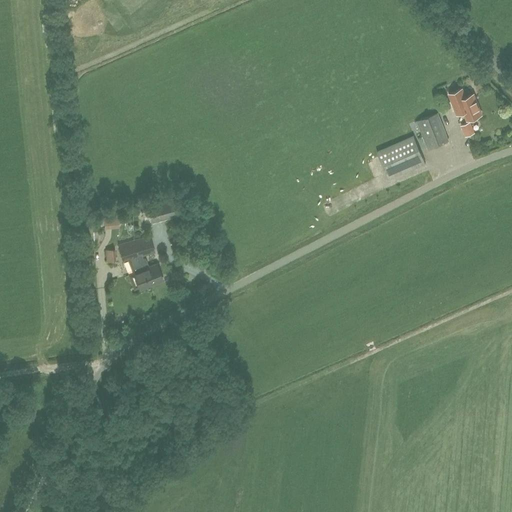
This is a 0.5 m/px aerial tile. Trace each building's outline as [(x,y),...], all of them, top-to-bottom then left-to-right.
[(463,112),(467,120),(481,114),(473,94),(464,97),(461,89),(449,94),(457,114),(463,112)] [(437,113),(417,121),(428,148),(448,141),(437,113)] [(465,136),(471,134),(468,126),(471,125),(469,122),(461,125),(465,136)] [(376,151),(388,179),(425,163),(413,135),(376,151)] [(148,206),(152,222),(183,214),(179,197),(148,206)] [(118,212),(103,213),(104,224),(119,224),(118,212)] [(149,236),(134,240),(134,241),(138,256),(149,285),(162,280),(157,263),(149,266),(147,263),(142,265),(138,256),(154,252),(149,236)] [(134,241),(134,240),(118,245),(122,257),(128,255),(129,258),(128,258),(133,270),(134,270),(135,272),(129,274),(135,288),(139,287),(140,288),(149,285),(138,256),(134,241)] [(107,261),(115,260),(115,250),(106,250),(107,261)]
